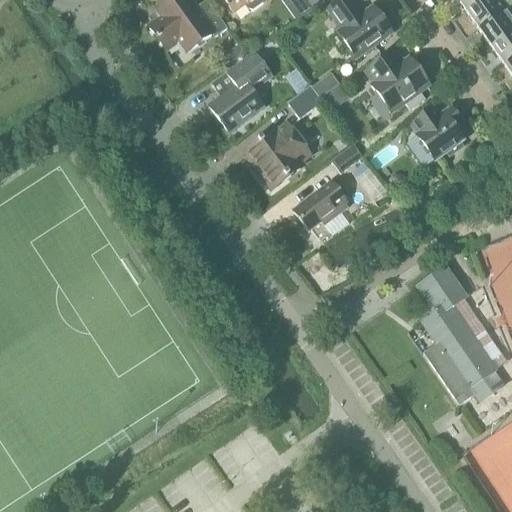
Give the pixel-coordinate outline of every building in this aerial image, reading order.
[(162,20),(149,30),(165,53),(178,43),(187,55),(212,37),(214,40),(227,31),(206,3),(195,11),(187,0),(178,0),(170,6),(167,5),(161,10),(160,13),(158,15),(162,20)] [(222,0),(233,15),(244,7),(248,12),(252,13),(263,5),(264,0),(263,0),(222,0)] [(303,0),(313,14),(324,6),(320,0),(303,0)] [(350,0),(344,0),(327,12),(341,32),(337,35),(356,61),(391,36),(372,10),(363,17),(350,0)] [(485,0),(455,0),(466,14),(485,0)] [(511,2),(510,0),(485,0),(466,14),(478,32),(511,7),(511,2)] [(511,7),(478,32),(491,49),(511,34),(511,7)] [(511,34),(491,49),(503,67),(511,60),(511,34)] [(392,55),(366,74),(375,87),(371,89),(390,116),(404,105),(409,112),(425,101),(420,94),(428,88),(409,62),(401,67),(392,55)] [(253,56),(226,76),(235,87),(208,108),(229,136),(263,110),(251,95),(271,80),(253,56)] [(511,60),(503,67),(511,78),(511,60)] [(323,99),(336,90),(340,87),(332,76),(314,90),(322,100),(323,99)] [(310,90),(288,107),(299,122),(321,105),(310,90)] [(336,90),(323,99),(328,107),(341,97),(336,90)] [(433,109),(410,125),(418,137),(416,139),(418,141),(411,146),(426,167),(432,161),(434,163),(448,153),(450,157),(459,150),(457,147),(462,143),(453,130),(458,126),(448,113),(440,119),(433,109)] [(273,133),(245,153),(259,172),(258,178),(263,184),(269,185),(273,191),(301,170),(296,164),(307,156),(287,129),(277,138),(273,133)] [(353,147),(330,164),(340,177),(362,160),(353,147)] [(344,207),(346,205),(331,184),(292,213),(308,234),(322,224),(324,227),(347,210),(344,207)] [(424,329),(437,347),(423,357),(459,409),(464,405),(474,398),(469,392),(496,373),(451,310),(463,301),(465,300),(444,271),(441,273),(417,290),(434,314),(420,323),(424,329)] [(496,373),(508,364),(463,301),(451,310),(496,373)]
